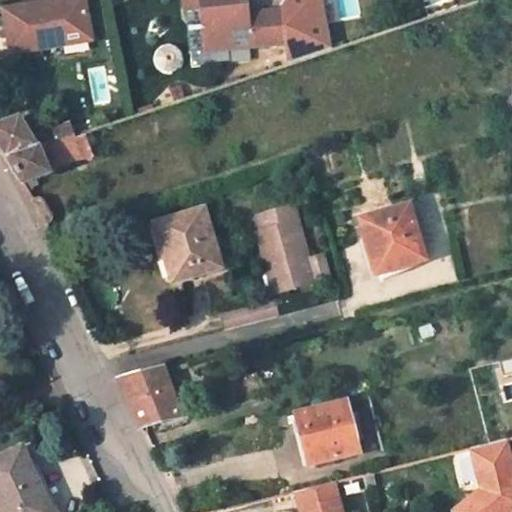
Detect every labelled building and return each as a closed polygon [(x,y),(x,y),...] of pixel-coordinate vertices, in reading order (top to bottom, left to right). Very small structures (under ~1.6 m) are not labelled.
[(49,4),(1,12),(9,57),(38,51),(64,47),(90,42),(82,0),(68,0),(57,2),(57,7),(50,8),(49,4)] [(242,0),(181,0),(183,10),(200,9),(203,53),(231,51),(229,31),(245,30),(247,49),(283,46),(280,9),(250,11),(249,0),(242,1),(242,0)] [(285,0),(280,9),(283,46),(287,66),(332,51),(322,0),(285,0)] [(200,9),(183,10),(187,54),(203,53),(200,9)] [(36,149),(18,121),(0,125),(0,146),(7,158),(36,149)] [(65,139),(62,130),(36,138),(43,147),(65,139)] [(84,133),(65,139),(43,147),(52,169),(91,157),(84,133)] [(36,149),(7,158),(23,185),(48,175),(38,148),(36,149)] [(410,206),(361,220),(377,275),(400,268),(398,262),(424,255),(410,206)] [(314,285),(292,208),(255,218),(259,234),(253,235),(263,273),(270,271),(277,296),(314,285)] [(155,222),(173,280),(220,266),(202,209),(155,222)] [(311,257),(314,278),(329,276),(327,255),(311,257)] [(263,273),(270,297),(277,296),(270,271),(263,273)] [(276,316),(272,300),(245,306),(250,323),(276,316)] [(250,323),(245,306),(218,313),(223,330),(250,323)] [(169,366),(118,379),(141,428),(181,419),(169,366)] [(344,405),(294,418),(307,468),(357,455),(344,405)] [(511,511),(511,462),(507,442),(471,451),(480,488),(451,511),(511,511)] [(56,511),(25,446),(0,457),(0,506),(2,511),(56,511)] [(343,511),(336,485),(294,495),(298,511),(343,511)]
